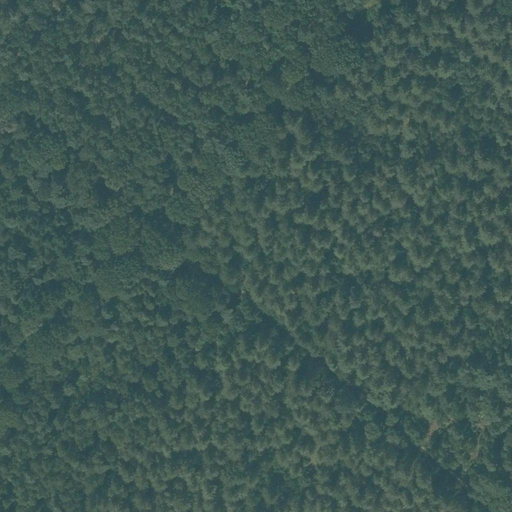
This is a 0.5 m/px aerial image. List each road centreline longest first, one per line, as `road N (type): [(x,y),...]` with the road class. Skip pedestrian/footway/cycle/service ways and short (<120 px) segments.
road 1 (track): [(487,504),(0,82)]
road 2 (track): [(0,354),(362,0)]
